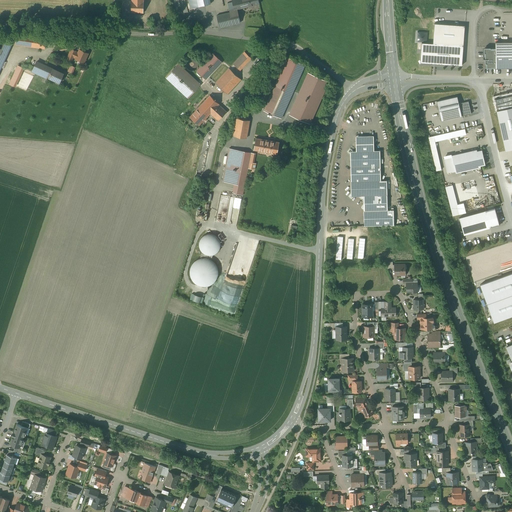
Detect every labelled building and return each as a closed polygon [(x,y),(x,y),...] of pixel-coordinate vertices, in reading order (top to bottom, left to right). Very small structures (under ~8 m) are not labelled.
[(143,0),(132,0),(132,1),(131,13),(143,13),(144,1),(143,0)] [(197,0),(188,0),(191,9),(199,7),(197,0)] [(154,1),(144,1),(143,13),(153,13),(154,1)] [(237,1),(228,3),(230,12),(217,16),(220,28),(241,23),(237,9),(238,8),(237,1)] [(434,23),(433,43),(427,43),(421,43),(420,63),(434,64),(462,66),(464,26),(434,23)] [(47,36),(17,32),(17,36),(15,44),(45,49),(46,40),(47,36)] [(428,33),(418,32),(417,42),(421,43),(427,43),(428,33)] [(8,42),(1,39),(0,40),(0,70),(12,44),(8,42)] [(494,48),(484,48),(484,63),(487,63),(487,67),(511,67),(511,41),(494,41),(494,48)] [(88,54),(80,50),(78,53),(75,52),(75,51),(71,49),(67,58),(72,61),(74,57),(76,58),(75,59),(84,62),(88,54)] [(245,52),(233,64),(240,70),(251,58),(245,52)] [(213,53),(197,71),(206,80),(222,62),(213,53)] [(305,65),(287,57),(264,110),(281,118),(305,65)] [(198,67),(198,65),(198,62),(197,60),(195,59),(192,59),(190,59),(188,60),(187,62),(186,65),(187,67),(188,69),(190,70),(192,71),(195,70),(197,69),(198,67)] [(45,65),(37,62),(33,69),(41,73),(45,65)] [(201,85),(178,64),(166,77),(189,98),(199,87),(201,85)] [(64,74),(45,65),(41,73),(50,77),(49,78),(60,83),(64,74)] [(229,69),(216,84),(219,86),(232,71),(229,69)] [(232,71),(219,86),(227,94),(241,79),(232,71)] [(20,75),(17,73),(12,84),(15,86),(20,75)] [(329,82),(307,73),(289,114),(310,124),(329,82)] [(219,104),(210,95),(200,106),(204,110),(201,113),(206,118),(210,114),(218,121),(227,112),(219,104)] [(498,111),(496,111),(506,150),(511,148),(511,95),(504,97),(496,99),(498,111)] [(459,104),(457,97),(437,101),(441,121),(462,116),(471,114),(470,108),(468,101),(459,104)] [(200,106),(190,117),(199,125),(206,118),(201,113),(204,110),(200,106)] [(241,119),(233,118),(230,135),(234,136),(238,137),(241,119)] [(250,120),(241,119),(238,137),(247,138),(250,120)] [(374,136),(356,136),(356,151),(353,151),(350,149),(347,152),(350,154),(351,193),(348,196),(351,199),(354,196),(358,196),(363,202),(364,205),(361,207),(362,208),(364,211),(364,226),(394,225),(394,210),(388,210),(387,180),(381,180),(380,151),(374,151),(374,136)] [(279,142),(256,138),(257,138),(256,138),(254,149),(254,150),(276,154),(277,154),(279,143),(279,142)] [(254,153),(229,148),(223,182),(235,184),(233,192),(242,195),(243,192),(244,191),(248,168),(251,169),(254,153)] [(476,150),(451,155),(452,157),(443,159),(447,173),(455,171),(456,173),(480,167),(480,166),(485,165),(482,150),(479,151),(477,151),(476,150)] [(452,186),(445,188),(453,216),(460,214),(452,186)] [(496,214),(494,208),(459,218),(464,235),(490,228),(500,225),(500,224),(498,219),(497,216),(496,214)] [(405,264),(395,264),(395,267),(395,268),(395,269),(395,270),(395,275),(401,275),(401,273),(405,273),(405,264)] [(511,273),(480,285),(494,322),(511,315),(511,273)] [(412,283),(406,283),(407,292),(411,292),(412,293),(415,293),(416,292),(416,288),(417,288),(417,283),(412,283)] [(418,299),(413,299),(414,309),(423,309),(423,299),(418,299)] [(391,301),(384,302),(384,308),(381,308),(382,316),(386,316),(396,316),(395,307),(391,308),(391,301)] [(373,316),(372,304),(362,304),(363,317),(364,317),(369,316),(373,316)] [(433,321),(433,317),(426,317),(421,318),(421,328),(431,328),(431,321),(433,321)] [(367,326),(364,326),(364,330),(364,336),(367,336),(373,336),(373,329),(373,326),(367,326)] [(346,338),(346,327),(336,327),(336,338),(346,338)] [(398,328),(395,328),(395,338),(404,339),(404,328),(398,328)] [(440,346),(440,334),(439,334),(434,334),(428,334),(428,346),(440,346)] [(407,347),(403,347),(403,352),(403,357),(412,357),(412,347),(407,347)] [(379,348),(375,348),(369,348),(369,359),(379,359),(379,348)] [(442,353),(434,353),(434,362),(445,362),(444,354),(444,353),(442,353)] [(348,358),(342,358),(342,364),(344,365),(344,370),(348,370),(348,371),(353,371),(353,366),(352,358),(348,358)] [(412,366),(409,366),(409,368),(409,378),(420,378),(419,366),(412,366)] [(380,368),(377,368),(377,379),(386,379),(386,368),(380,368)] [(452,373),(452,371),(450,371),(441,371),(442,380),(452,380),(452,373)] [(339,378),(329,378),(329,390),(333,390),(339,390),(339,389),(339,378)] [(357,380),(352,381),(353,392),(361,391),(361,380),(357,380)] [(421,388),(418,388),(418,391),(419,399),(428,399),(428,387),(421,388)] [(395,388),(385,388),(385,400),(385,398),(395,398),(395,399),(395,388)] [(458,388),(456,388),(449,388),(449,399),(459,399),(459,389),(458,389),(458,388)] [(368,404),(366,397),(356,398),(356,404),(362,403),(363,406),(361,407),(362,411),(364,416),(374,413),(370,403),(368,404)] [(464,405),(455,405),(456,416),(460,416),(465,416),(464,410),(466,409),(466,406),(464,405)] [(396,406),(392,406),(393,419),(403,418),(402,418),(402,411),(403,411),(403,406),(402,406),(396,406)] [(327,408),(323,408),(323,411),(319,411),(319,421),(330,420),(330,411),(330,408),(327,408)] [(349,408),(340,408),(340,412),(338,412),(338,420),(350,420),(350,416),(349,416),(349,408)] [(429,412),(429,408),(420,409),(420,417),(425,417),(425,418),(431,418),(430,412),(429,412)] [(17,424),(14,432),(13,432),(12,435),(13,435),(10,444),(16,446),(20,447),(27,427),(22,425),(17,424)] [(465,424),(459,425),(460,436),(469,435),(469,426),(469,424),(465,424)] [(47,433),(46,433),(42,444),(53,447),(56,436),(47,433)] [(442,433),(433,433),(433,443),(437,443),(442,442),(442,433)] [(407,434),(396,434),(396,446),(400,446),(400,443),(407,443),(407,434)] [(346,440),(346,436),(336,437),(337,442),(336,442),(336,446),(344,446),(347,446),(347,440),(346,440)] [(377,436),(367,436),(367,439),(367,444),(367,445),(369,445),(378,445),(378,444),(377,444),(377,436)] [(470,442),(466,442),(466,453),(476,453),(475,443),(475,442),(470,442)] [(85,448),(76,445),(73,455),(82,458),(85,448)] [(320,448),(307,449),(307,456),(313,456),(313,461),(320,461),(320,448)] [(448,465),(448,451),(439,451),(437,451),(437,453),(437,465),(448,465)] [(107,452),(103,463),(112,466),(116,455),(107,452)] [(408,454),(405,454),(406,465),(416,465),(416,453),(408,454)] [(12,456),(7,454),(6,458),(4,458),(3,462),(4,462),(2,470),(0,470),(0,469),(0,473),(0,474),(0,478),(8,481),(16,457),(12,456)] [(44,455),(42,454),(41,455),(38,465),(47,468),(48,464),(49,464),(50,461),(49,461),(51,457),(44,455)] [(377,454),(375,454),(375,456),(375,464),(380,464),(381,464),(383,464),(384,464),(385,463),(384,454),(377,454)] [(347,455),(343,455),(343,456),(343,466),(353,465),(352,455),(347,455)] [(482,459),(472,459),(473,470),(480,470),(483,470),(483,468),(482,459)] [(87,464),(79,462),(77,466),(79,467),(79,468),(85,470),(87,464)] [(156,467),(145,463),(141,473),(142,474),(143,476),(142,479),(150,482),(152,476),(152,475),(153,474),(153,473),(153,472),(154,471),(156,467)] [(77,466),(70,464),(69,466),(69,468),(68,468),(69,468),(67,474),(76,477),(79,468),(79,467),(77,466)] [(169,468),(164,466),(161,474),(168,477),(169,472),(168,470),(169,468)] [(106,471),(98,468),(95,476),(97,477),(98,474),(105,476),(106,471)] [(419,472),(412,472),(413,483),(421,483),(421,473),(427,473),(427,468),(419,468),(419,472)] [(179,475),(169,472),(168,477),(165,483),(169,485),(170,486),(173,488),(175,487),(179,475)] [(390,472),(386,472),(380,472),(380,474),(380,486),(391,486),(392,485),(392,482),(391,481),(390,472)] [(450,472),(447,472),(447,474),(448,483),(458,483),(457,472),(450,472)] [(39,476),(35,474),(33,481),(44,485),(45,481),(46,478),(39,476)] [(105,476),(98,474),(97,477),(95,482),(99,483),(98,485),(105,487),(108,480),(106,479),(107,477),(105,476)] [(360,474),(351,474),(352,486),(364,486),(363,474),(360,474)] [(328,475),(318,476),(318,483),(321,483),(322,487),(327,487),(327,483),(328,483),(328,475)] [(483,477),(480,477),(480,478),(480,489),(489,488),(488,482),(494,481),(494,476),(483,477)] [(44,485),(33,481),(31,487),(35,489),(41,491),(42,488),(43,488),(44,485)] [(75,487),(70,485),(70,487),(68,487),(68,492),(68,493),(76,496),(79,488),(75,487)] [(146,495),(139,493),(139,492),(128,488),(127,492),(128,492),(127,496),(130,497),(130,498),(136,500),(135,501),(139,503),(143,503),(146,504),(147,500),(148,498),(146,495)] [(99,492),(91,489),(88,496),(95,498),(95,496),(98,496),(99,492)] [(237,496),(221,489),(219,494),(216,501),(231,508),(237,496)] [(423,491),(412,491),(412,499),(423,499),(423,491)] [(453,492),(452,492),(452,503),(456,502),(457,503),(460,503),(461,502),(465,502),(465,499),(465,495),(465,491),(461,492),(453,492)] [(403,492),(393,493),(393,503),(401,503),(403,503),(403,501),(403,492)] [(351,500),(346,500),(347,507),(352,507),(352,503),(364,503),(364,499),(363,498),(363,493),(364,493),(350,493),(350,494),(351,493),(351,500)] [(205,499),(211,502),(214,496),(207,494),(205,499)] [(173,498),(165,495),(163,500),(166,501),(165,502),(171,504),(173,498)] [(197,498),(191,495),(187,501),(192,504),(194,505),(197,498)] [(335,495),(327,495),(327,496),(325,496),(326,500),(327,500),(327,501),(329,503),(329,504),(337,503),(337,496),(337,495),(335,495)] [(494,495),(489,495),(488,495),(487,495),(486,496),(486,499),(487,500),(487,506),(493,506),(499,506),(499,501),(497,501),(497,497),(497,495),(494,495)] [(98,496),(95,496),(95,498),(92,506),(101,509),(103,505),(104,501),(105,499),(98,496)] [(163,500),(156,497),(152,509),(160,511),(161,511),(165,502),(166,501),(163,500)] [(9,500),(3,498),(0,506),(0,508),(5,510),(7,504),(9,500)] [(184,508),(183,510),(181,511),(191,511),(193,508),(191,507),(192,504),(187,501),(186,504),(184,508)] [(27,511),(29,507),(17,503),(15,509),(14,511),(15,511),(27,511)]
